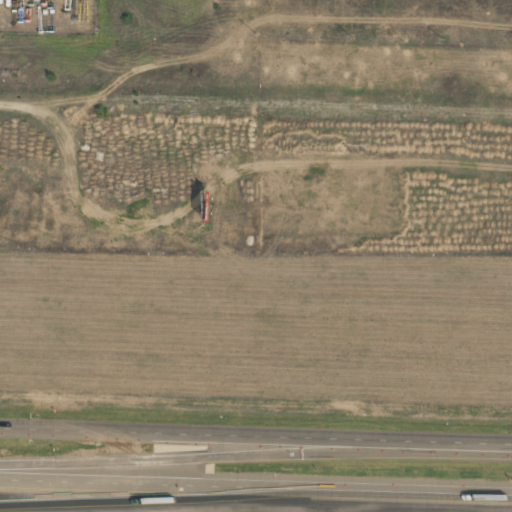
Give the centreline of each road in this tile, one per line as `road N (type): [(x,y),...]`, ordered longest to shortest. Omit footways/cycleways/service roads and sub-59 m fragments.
road 1 (tertiary): [(511,443),(0,425)]
road 2 (motorway): [(511,446),(0,463)]
road 3 (motorway): [(511,489),(0,476)]
